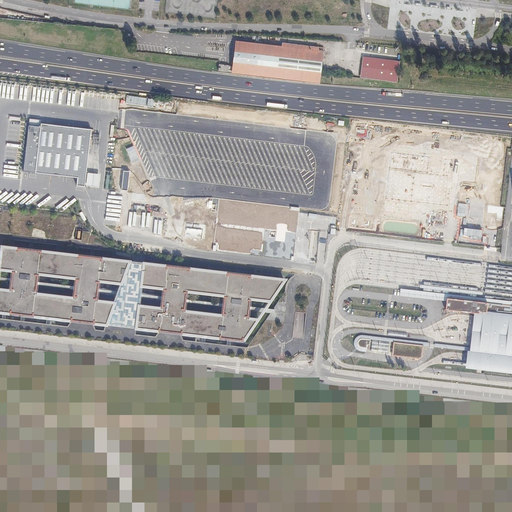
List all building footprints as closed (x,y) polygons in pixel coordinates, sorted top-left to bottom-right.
[(232,73),(319,83),(320,73),(322,48),(281,43),(280,47),(235,41),(232,73)] [(396,81),(398,62),(363,58),(361,77),(396,81)] [(54,96),(53,101),(26,98),(25,104),(26,105),(26,107),(54,110),(58,111),(59,101),(58,101),(59,92),(58,92),(58,88),(56,87),(55,92),(54,92),(54,96)] [(89,129),(40,123),(39,127),(32,126),(31,131),(27,130),(23,171),(76,177),(75,185),(83,186),(89,129)] [(284,278),(1,244),(0,258),(0,309),(241,338),(284,278)] [(448,310),(463,312),(464,300),(449,298),(448,310)] [(511,305),(464,300),(463,312),(473,313),(478,314),(474,351),(468,351),(468,355),(467,364),(466,370),(511,375),(511,305)] [(434,347),(468,351),(474,351),(478,314),(473,313),(472,318),(471,326),(470,335),(469,344),(469,347),(435,343),(434,345),(434,347)] [(429,343),(361,335),(359,335),(357,336),(355,338),(354,340),(354,344),(355,346),(356,348),(358,350),(360,351),(366,351),(367,347),(364,347),(363,348),(362,348),(360,347),(358,346),(357,344),(357,342),(358,341),(359,340),(360,339),(363,339),(370,340),(393,342),(392,355),(396,356),(397,343),(423,346),(429,346),(429,343)] [(364,347),(367,347),(367,345),(370,345),(370,340),(363,339),(360,339),(359,340),(358,341),(357,342),(357,344),(358,346),(360,347),(362,348),(363,348),(364,347)] [(397,343),(396,356),(419,359),(422,356),(423,346),(397,343)]
